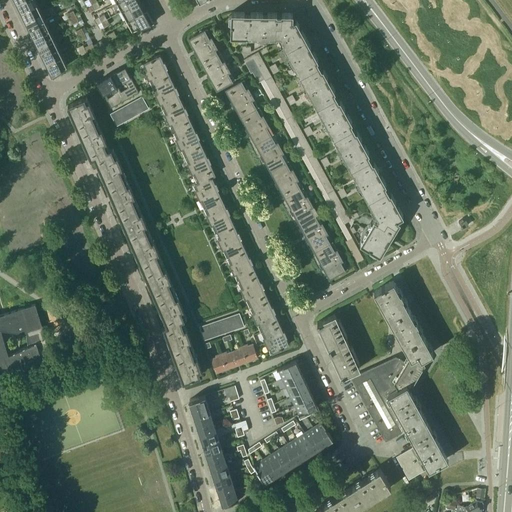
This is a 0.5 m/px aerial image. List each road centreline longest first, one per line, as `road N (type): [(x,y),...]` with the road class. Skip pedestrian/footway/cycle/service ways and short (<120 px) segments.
road 1 (residential): [(207,511),(151,332),(47,95)]
road 2 (residential): [(301,0),(435,236),(298,313)]
road 3 (residential): [(298,313),(174,49),(171,27)]
road 4 (residential): [(257,511),(350,447),(298,313)]
road 5 (tertiary): [(477,138),(363,0)]
road 6 (residential): [(47,95),(171,27)]
